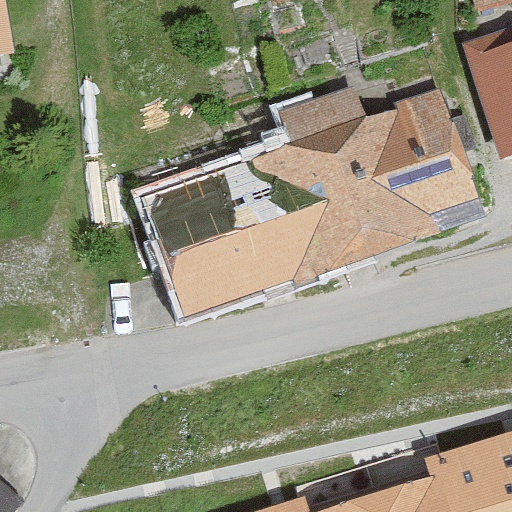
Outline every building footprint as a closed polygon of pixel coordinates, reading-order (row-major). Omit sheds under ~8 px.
[(11,0),(0,0),(0,66),(23,62),(11,0)] [(511,44),(508,33),(467,47),(504,156),(511,152),(511,44)] [(473,198),(435,86),(363,110),(355,88),(279,113),(289,143),(133,195),(173,315),(428,230),(423,214),(473,198)] [(511,511),(511,440),(280,511),(511,511)] [(0,511),(13,511),(25,498),(0,478),(0,511)]
